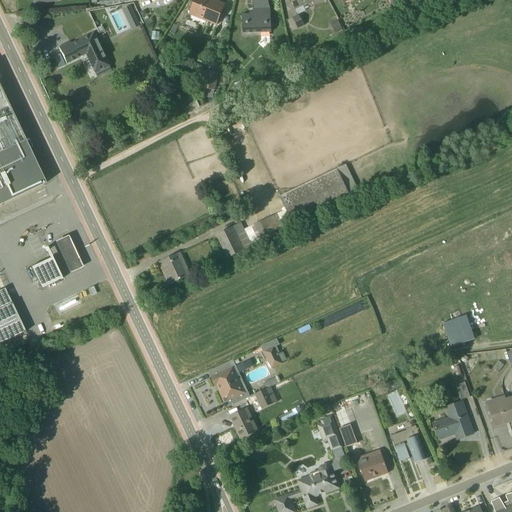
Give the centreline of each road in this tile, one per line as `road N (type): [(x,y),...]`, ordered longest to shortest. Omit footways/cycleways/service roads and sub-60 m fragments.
road 1 (primary): [(209,474),(0,31)]
road 2 (track): [(424,0),(71,182)]
